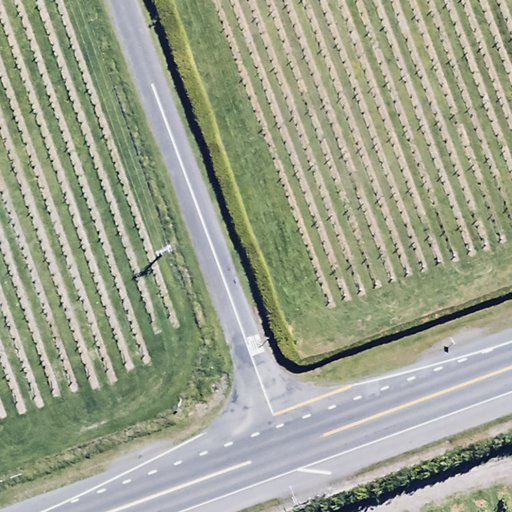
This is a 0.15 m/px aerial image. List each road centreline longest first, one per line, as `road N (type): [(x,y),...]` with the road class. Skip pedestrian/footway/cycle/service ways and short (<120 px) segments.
road 1 (unclassified): [(123,0),(283,449)]
road 2 (trunk): [(283,449),(511,367)]
road 3 (trunk): [(111,511),(283,449)]
